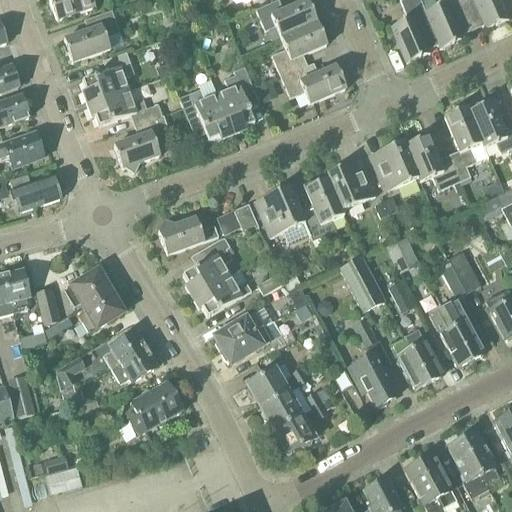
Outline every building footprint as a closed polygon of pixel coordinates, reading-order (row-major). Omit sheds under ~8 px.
[(52,0),(48,1),(56,25),(94,12),(89,0),(52,0)] [(176,0),(182,14),(190,10),(193,2),(192,0),(176,0)] [(438,49),(425,16),(417,0),(410,0),(399,5),(407,23),(390,31),(405,67),(429,57),(427,53),(438,49)] [(437,0),(441,9),(425,16),(438,49),(439,53),(462,43),(461,39),(472,34),(457,0),(437,0)] [(457,0),(472,34),(483,30),(484,34),(508,24),(497,0),(457,0)] [(279,43),(316,27),(306,4),(282,14),(278,4),(254,14),(264,35),(274,31),(279,43)] [(63,44),(71,67),(109,54),(104,42),(119,37),(111,14),(83,24),(87,35),(63,44)] [(316,27),(279,43),(284,54),(270,60),(280,82),(306,70),(302,60),(326,49),(316,27)] [(81,96),(86,109),(127,94),(123,83),(133,79),(125,57),(102,65),(106,76),(81,85),(85,95),(81,96)] [(0,98),(18,92),(10,70),(0,73),(0,98)] [(306,70),(280,82),(289,103),(303,97),(308,109),(345,93),(335,70),(311,80),(306,70)] [(227,94),(215,99),(232,140),(245,134),(243,131),(253,127),(244,103),(254,99),(244,72),(232,76),(234,80),(223,84),(227,94)] [(131,106),(127,94),(86,109),(90,122),(94,121),(97,131),(129,120),(133,130),(161,120),(157,109),(145,113),(142,103),(131,106)] [(232,140),(215,99),(204,104),(200,94),(178,102),(187,126),(198,121),(208,146),(218,142),(219,145),(232,140)] [(0,132),(28,122),(21,100),(0,106),(0,132)] [(511,157),(511,127),(511,125),(500,130),(488,102),(466,111),(481,148),(483,153),(495,147),(499,158),(510,153),(511,158),(511,157)] [(470,153),(481,148),(466,111),(443,121),(458,155),(447,160),(459,186),(470,182),(465,172),(476,167),(470,153)] [(163,120),(161,120),(133,130),(137,141),(113,150),(121,174),(123,173),(133,177),(138,168),(159,160),(154,148),(165,144),(161,133),(167,131),(163,120)] [(437,196),(459,186),(447,160),(437,164),(425,136),(402,146),(417,182),(419,187),(431,182),(437,196)] [(11,173),(43,162),(34,138),(3,149),(4,151),(0,152),(0,164),(8,162),(11,173)] [(417,182),(402,146),(368,160),(384,197),(417,182)] [(359,164),(325,179),(341,215),(375,201),(359,164)] [(10,184),(13,194),(21,216),(31,213),(60,204),(52,180),(29,188),(26,179),(10,184)] [(343,220),(341,215),(325,179),(302,189),(314,217),(301,222),(304,228),(311,245),(335,235),(331,225),(343,220)] [(304,228),(301,222),(288,191),(253,206),(269,242),(304,228)] [(511,193),(495,202),(502,215),(511,209),(511,193)] [(388,219),(397,215),(391,202),(382,206),(388,219)] [(388,219),(382,206),(374,210),(379,223),(388,219)] [(258,232),(247,208),(232,215),(242,238),(258,232)] [(511,209),(502,215),(511,234),(511,235),(492,245),(505,270),(511,266),(511,209)] [(218,241),(213,230),(199,235),(194,223),(173,230),(174,231),(164,226),(159,236),(159,235),(157,236),(166,260),(218,241)] [(191,302),(228,280),(222,269),(231,264),(226,254),(229,252),(223,242),(218,244),(197,256),(203,266),(181,279),(187,289),(183,290),(191,302)] [(405,243),(384,252),(397,279),(418,269),(405,243)] [(465,298),(480,291),(462,257),(448,264),(465,298)] [(361,262),(339,273),(361,317),(383,306),(361,262)] [(2,279),(12,319),(28,314),(25,304),(29,302),(22,274),(2,279)] [(82,312),(109,296),(104,287),(106,286),(101,277),(99,279),(97,275),(69,291),(75,301),(68,305),(73,313),(80,309),(82,312)] [(262,300),(284,287),(283,285),(278,277),(256,290),(262,300)] [(0,321),(12,319),(2,279),(0,279),(0,321)] [(283,285),(284,287),(288,295),(298,289),(299,289),(295,279),(283,285)] [(228,280),(191,302),(198,314),(201,312),(206,322),(250,296),(244,286),(235,291),(228,280)] [(401,286),(388,292),(394,305),(407,298),(401,286)] [(307,307),(298,289),(288,295),(287,295),(296,312),(307,307)] [(36,298),(38,306),(44,331),(59,327),(51,294),(36,298)] [(511,303),(507,294),(484,306),(489,315),(488,316),(503,343),(505,342),(507,345),(511,342),(511,303)] [(114,305),(109,296),(82,312),(84,317),(77,321),(86,337),(87,338),(88,337),(94,334),(95,334),(122,318),(120,314),(122,313),(117,303),(114,305)] [(461,302),(441,312),(469,365),(483,357),(474,340),(479,337),(461,302)] [(455,372),(469,365),(441,312),(428,319),(439,339),(438,339),(455,372)] [(219,356),(262,331),(263,331),(254,317),(213,341),(215,344),(214,348),(219,356)] [(364,324),(350,332),(362,354),(376,347),(364,324)] [(270,345),(262,331),(219,356),(225,365),(228,366),(230,369),(270,345)] [(417,334),(403,342),(427,387),(441,379),(424,346),(423,346),(417,334)] [(47,348),(46,344),(44,337),(19,343),(22,353),(47,348)] [(111,376),(145,355),(140,347),(141,344),(139,340),(136,340),(134,337),(109,352),(111,355),(102,361),(111,376)] [(427,387),(403,342),(390,349),(397,361),(396,361),(414,394),(427,387)] [(149,363),(145,355),(111,376),(119,390),(128,384),(130,388),(155,373),(153,369),(155,368),(152,363),(149,363)] [(362,401),(366,398),(374,412),(396,400),(381,372),(380,373),(373,358),(347,372),(362,401)] [(76,362),(55,375),(60,395),(76,385),(72,379),(82,373),(76,362)] [(254,402),(257,407),(303,380),(299,374),(279,386),(272,373),(246,389),(248,391),(246,395),(250,402),(254,402)] [(267,425),(273,435),(298,420),(285,398),(306,386),(303,380),(257,407),(261,414),(259,418),(263,425),(267,425)] [(33,416),(24,382),(8,387),(17,421),(33,416)] [(120,413),(128,427),(172,402),(171,399),(172,396),(169,391),(166,391),(164,388),(129,408),(129,409),(120,413)] [(0,426),(12,423),(3,392),(0,392),(0,426)] [(64,411),(88,405),(85,394),(61,400),(64,411)] [(304,403),(310,414),(319,409),(313,398),(304,403)] [(172,402),(128,427),(136,441),(145,436),(146,436),(157,430),(159,431),(167,427),(166,425),(181,416),(179,413),(180,410),(177,405),(174,405),(172,402)] [(325,420),(319,409),(310,414),(316,425),(325,420)] [(312,444),(298,420),(273,435),(279,446),(277,450),(281,456),(285,457),(286,459),(301,451),(303,452),(309,449),(309,446),(312,444)] [(511,431),(506,421),(492,428),(510,464),(511,463),(511,431)] [(475,437),(461,445),(486,490),(498,483),(492,473),(494,472),(475,437)] [(488,494),(486,490),(461,445),(446,453),(464,485),(461,487),(470,503),(488,494)] [(425,461),(416,465),(441,511),(443,511),(455,506),(450,496),(451,496),(432,460),(427,462),(425,461)] [(44,466),(47,477),(66,472),(63,461),(44,466)] [(441,511),(416,465),(407,470),(407,473),(403,475),(422,511),(423,510),(423,511),(441,511)] [(399,511),(385,484),(363,496),(370,511),(399,511)]
